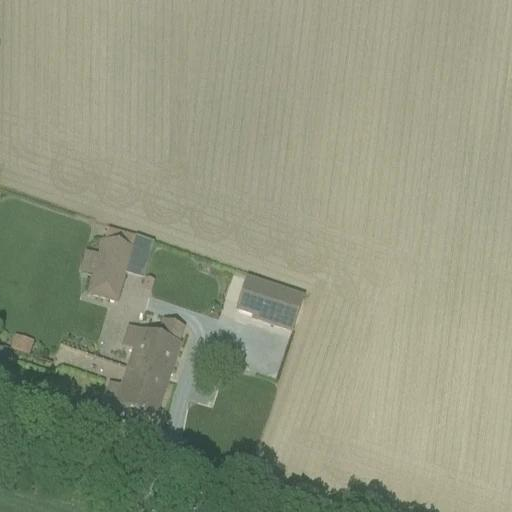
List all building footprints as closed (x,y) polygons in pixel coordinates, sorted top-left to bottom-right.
[(86,299),(117,308),(132,253),(101,244),(97,259),(84,256),(79,276),(91,280),(86,299)] [(251,323),(290,336),(302,300),(246,281),(235,314),(252,319),(251,323)] [(126,372),(166,385),(184,331),(161,324),(156,340),(127,331),(121,350),(132,354),(126,372)] [(14,338),(9,351),(29,358),(33,344),(14,338)] [(102,406),(153,423),(166,385),(126,372),(120,391),(108,387),(102,406)]
